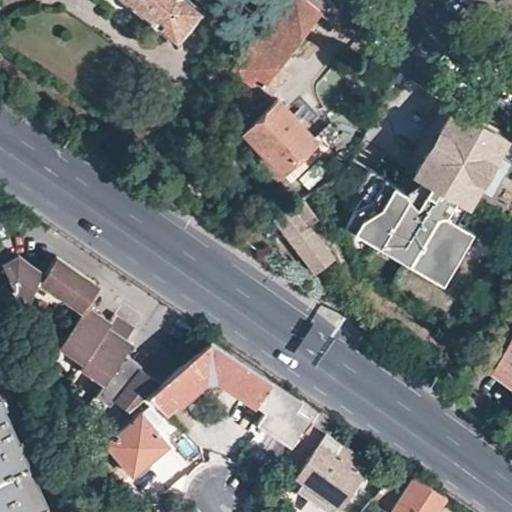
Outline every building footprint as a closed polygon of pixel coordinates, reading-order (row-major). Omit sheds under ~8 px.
[(125,0),(175,40),(201,9),(190,0),(125,0)] [(321,13),(305,0),(285,0),(232,69),(262,90),(321,13)] [(237,107),(245,112),(260,93),(248,85),(236,100),(239,102),(239,103),(239,104),(239,105),(237,107)] [(313,139),(277,100),(245,129),(279,168),(313,139)] [(467,203),(476,188),(497,152),(505,139),(452,107),(414,172),(426,179),(455,197),(465,202),(467,203)] [(476,188),(490,196),(511,161),(497,152),(476,188)] [(455,197),(426,179),(408,191),(374,172),(358,198),(356,202),(361,205),(348,226),(383,247),(385,244),(417,254),(412,264),(441,281),(471,229),(454,219),(445,214),(455,197)] [(334,257),(308,223),(317,217),(302,197),(301,197),(288,206),(272,217),(314,272),(334,257)] [(454,219),(465,202),(455,197),(445,214),(454,219)] [(412,264),(417,254),(385,244),(383,247),(412,264)] [(44,276),(19,256),(15,258),(11,253),(5,255),(0,246),(0,271),(16,289),(24,283),(32,296),(41,284),(84,313),(60,347),(84,364),(81,368),(104,381),(95,393),(109,403),(114,397),(127,409),(146,392),(159,382),(178,366),(161,346),(139,364),(125,354),(132,344),(126,341),(134,329),(116,315),(111,321),(86,306),(99,286),(98,285),(55,259),(44,276)] [(159,382),(146,392),(164,410),(175,400),(176,402),(205,378),(208,378),(211,378),(214,378),(218,378),(265,409),(257,423),(291,445),(309,418),(295,409),(301,401),(209,339),(178,366),(159,382)] [(511,371),(503,386),(511,392),(511,371)] [(0,511),(49,511),(0,402),(0,511)] [(344,426),(321,411),(296,445),(311,454),(295,475),(310,486),(304,494),(328,511),(334,511),(368,464),(335,441),(344,426)] [(133,471),(166,443),(141,412),(106,440),(122,459),(102,475),(118,495),(138,478),(133,471)] [(434,511),(447,495),(400,463),(374,496),(398,511),(434,511)]
